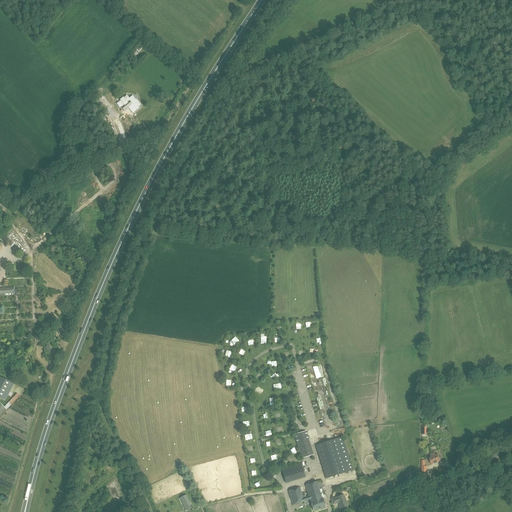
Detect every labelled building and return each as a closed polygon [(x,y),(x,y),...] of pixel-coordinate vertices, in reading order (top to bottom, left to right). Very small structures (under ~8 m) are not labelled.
[(122,108),(125,112),(133,105),(132,104),(133,102),(131,99),(130,98),(120,106),(122,108)] [(0,397),(6,400),(14,384),(0,377),(0,397)] [(14,391),(20,394),(23,389),(16,385),(14,391)] [(295,435),(302,458),(313,454),(306,431),(295,435)] [(316,445),(326,479),(353,470),(343,437),(316,445)] [(429,458),(431,465),(440,461),(438,455),(435,455),(434,453),(430,455),(431,457),(429,458)] [(282,470),(286,483),(305,477),(301,464),(282,470)] [(310,500),(314,511),(325,507),(319,489),(324,487),(322,483),(318,484),(317,482),(305,485),(308,496),(303,498),(300,487),(288,491),(293,505),(310,500)] [(191,505),(186,495),(181,498),(186,508),(191,505)] [(336,498),(336,497),(331,499),(333,505),(338,503),(340,509),(348,506),(344,495),(336,498)]
